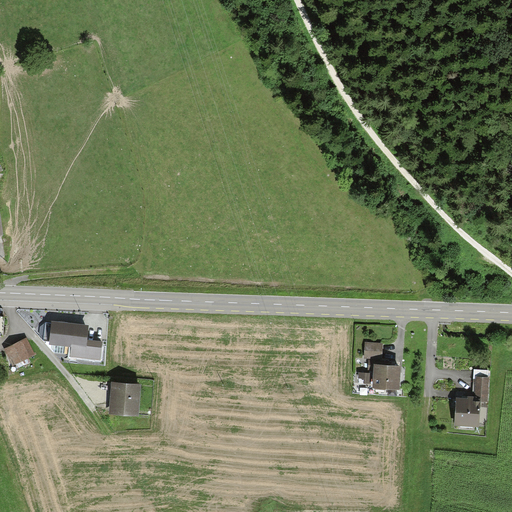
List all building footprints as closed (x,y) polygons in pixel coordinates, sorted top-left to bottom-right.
[(85,328),(48,325),(46,347),(69,349),(69,356),(97,358),(98,344),(84,343),(85,328)] [(23,339),(3,350),(13,366),(33,355),(23,339)] [(381,346),(364,345),(363,358),(380,359),(381,346)] [(396,366),(371,365),(370,374),(360,373),(359,382),(370,383),(370,389),(395,390),(396,366)] [(486,381),(474,380),(473,400),(455,399),(454,427),(475,428),(476,405),(485,406),(486,381)] [(137,391),(111,388),(108,415),(134,418),(137,391)]
